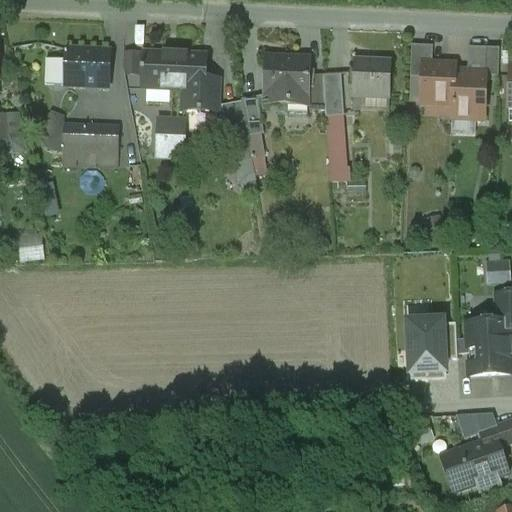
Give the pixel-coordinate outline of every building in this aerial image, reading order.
[(432,48),(411,48),(409,79),(421,80),(422,66),(431,66),(432,48)] [(486,50),(468,50),(467,74),(485,74),(486,50)] [(499,51),(486,50),(485,74),(486,74),(486,78),(498,79),(499,51)] [(109,55),(66,53),(66,55),(65,55),(65,57),(66,57),(66,61),(45,60),(44,87),(108,89),(109,55)] [(203,59),(164,57),(143,56),(143,58),(143,73),(141,73),(141,75),(143,75),(142,90),(142,92),(143,92),(163,93),(163,92),(183,93),(182,112),(182,114),(184,114),(198,115),(198,116),(201,116),(201,115),(215,115),(217,115),(217,114),(217,113),(218,85),(218,83),(216,83),(204,83),(205,61),(205,59),(204,59),(203,59)] [(291,64),(266,63),(266,61),(265,61),(263,100),(264,100),(263,108),(282,109),(283,101),(306,102),(308,102),(309,79),(309,63),(308,63),(308,64),(291,63),(291,64)] [(390,67),(354,65),(353,97),(388,99),(390,67)] [(431,66),(422,66),(421,80),(420,106),(452,107),(454,73),(455,73),(455,67),(431,66)] [(455,73),(454,73),(452,107),(451,121),(484,122),(486,78),(486,74),(485,74),(467,74),(455,73)] [(340,77),(323,78),(325,113),(325,120),(339,119),(343,119),(340,77)] [(323,78),(309,79),(308,102),(307,113),(325,113),(323,78)] [(257,100),(241,103),(241,105),(247,139),(259,137),(263,136),(257,100)] [(306,102),(283,101),(282,109),(287,109),(286,120),(307,120),(307,113),(308,102),(306,102)] [(241,105),(221,109),(227,143),(247,139),(241,105)] [(339,119),(325,120),(330,184),(349,184),(348,171),(343,171),(339,119)] [(184,125),(144,123),(143,143),(183,145),(184,125)] [(118,129),(64,127),(62,167),(76,167),(76,162),(80,162),(80,167),(117,169),(118,129)] [(259,137),(247,139),(254,179),(266,176),(259,137)] [(183,145),(143,143),(145,157),(182,159),(183,145)] [(424,221),(429,238),(444,233),(439,216),(424,221)] [(18,236),(19,263),(44,261),(43,235),(18,236)] [(74,236),(48,236),(48,253),(74,253),(74,236)] [(486,263),(487,288),(509,287),(508,262),(486,263)] [(511,296),(495,297),(497,325),(507,325),(507,333),(511,332),(511,296)] [(443,323),(407,325),(410,385),(446,383),(445,363),(443,327),(443,323)] [(497,325),(467,327),(468,344),(456,344),(457,356),(468,356),(469,379),(510,377),(509,359),(509,357),(508,344),(508,342),(507,333),(507,325),(497,325)] [(443,327),(445,363),(457,362),(457,356),(456,344),(456,327),(443,327)] [(483,445),(446,458),(458,494),(507,477),(498,450),(511,444),(511,432),(510,426),(480,436),(483,445)] [(343,511),(342,507),(327,500),(293,511),(343,511)]
